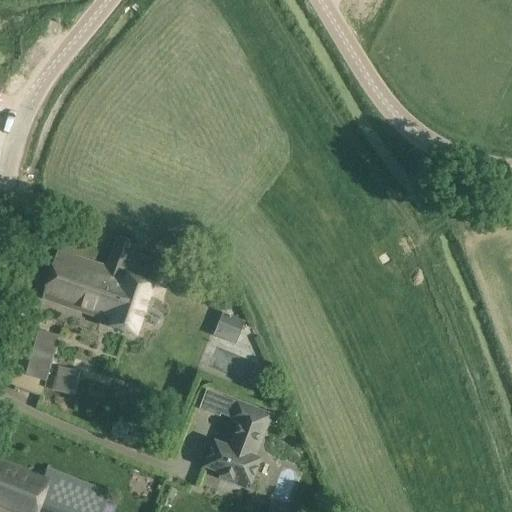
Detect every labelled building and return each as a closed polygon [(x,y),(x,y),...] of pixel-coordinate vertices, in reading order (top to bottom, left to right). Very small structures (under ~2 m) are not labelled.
[(126,274),(136,243),(118,237),(107,268),(59,252),(44,298),(113,322),(111,326),(137,335),(154,284),(126,274)] [(228,311),(224,320),(247,329),(251,320),(228,311)] [(59,367),(52,390),(74,396),(81,372),(59,367)] [(257,457),(273,416),(238,403),(232,420),(241,423),(232,448),(216,441),(206,467),(224,474),(222,480),(242,488),(244,482),(252,486),(262,459),(257,457)] [(0,503),(22,511),(103,511),(110,493),(48,469),(44,479),(0,462),(0,503)] [(273,499),(268,511),(298,511),(299,509),(273,499)]
